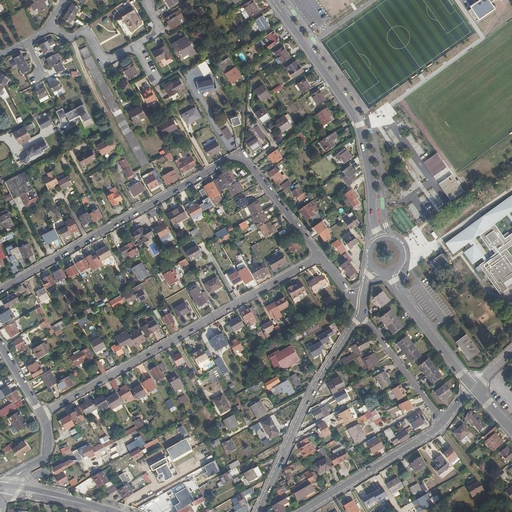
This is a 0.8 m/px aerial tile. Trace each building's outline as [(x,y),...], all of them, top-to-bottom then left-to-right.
[(43,0),(38,0),(35,1),(30,4),(33,10),(38,7),(40,11),(47,7),(43,0)] [(259,11),(252,0),(244,6),(250,16),(259,11)] [(456,0),(471,20),(474,18),(476,20),(491,9),(487,4),(492,0),(456,0)] [(68,11),(74,16),(79,8),(73,4),(68,11)] [(133,8),(127,12),(129,16),(125,18),(132,30),(143,23),(133,8)] [(69,23),(74,16),(68,11),(63,18),(69,23)] [(180,23),(173,13),(165,18),(171,28),(180,23)] [(269,26),(263,16),(254,22),(261,31),(269,26)] [(279,41),(273,31),(267,35),(270,41),(265,45),(268,49),(279,41)] [(194,52),(192,47),(190,48),(187,43),(188,42),(185,36),(181,38),(182,41),(178,43),(177,41),(172,44),(175,50),(177,49),(178,50),(178,51),(180,54),(181,54),(182,57),(188,53),(189,55),(194,52)] [(53,38),(40,45),(44,53),(52,49),(50,46),(55,43),(53,38)] [(172,58),(166,47),(155,54),(160,62),(166,58),(168,61),(172,58)] [(290,57),(284,47),(275,53),(282,63),(290,57)] [(100,90),(141,167),(148,163),(127,123),(87,48),(81,51),(85,60),(84,60),(100,90)] [(15,58),(19,66),(26,62),(22,54),(15,58)] [(54,65),(58,63),(54,55),(47,58),(51,66),(54,65)] [(241,77),(230,59),(225,62),(230,71),(225,74),(231,83),(241,77)] [(61,61),(58,63),(54,65),(58,73),(65,69),(61,61)] [(303,71),(297,61),(287,68),(294,78),(303,71)] [(26,62),(19,66),(23,74),(30,70),(26,62)] [(204,62),(197,66),(203,76),(210,72),(204,62)] [(138,74),(133,63),(123,68),(129,79),(138,74)] [(0,78),(0,82),(5,86),(10,78),(3,74),(0,78)] [(212,79),(198,82),(200,93),(215,90),(212,79)] [(305,79),(302,81),(308,89),(311,87),(305,79)] [(61,87),(57,81),(49,85),(53,92),(61,87)] [(308,89),(302,81),(297,84),(303,92),(308,89)] [(173,84),(159,91),(164,100),(178,92),(173,84)] [(270,94),(262,84),(253,90),(261,101),(270,94)] [(271,90),(274,94),(283,88),(280,84),(271,90)] [(47,94),(44,88),(36,91),(39,98),(47,94)] [(155,100),(149,88),(145,90),(146,92),(142,95),(147,105),(155,100)] [(326,100),(320,90),(313,95),(319,105),(326,100)] [(66,123),(79,118),(83,129),(92,125),(84,105),(64,113),(62,108),(54,112),(59,123),(58,124),(60,129),(67,126),(66,123)] [(146,116),(140,106),(129,112),(134,122),(146,116)] [(269,118),(261,108),(253,114),(260,124),(269,118)] [(187,118),(185,119),(188,125),(199,118),(194,109),(185,114),(187,118)] [(330,116),(326,109),(316,115),(323,124),(322,124),(324,126),(334,120),(332,115),(330,116)] [(47,115),(38,120),(43,129),(52,124),(47,115)] [(292,126),(285,116),(276,122),(283,132),(292,126)] [(241,125),(238,118),(230,120),(233,128),(241,125)] [(177,130),(172,120),(159,127),(164,137),(177,130)] [(34,128),(32,124),(14,133),(19,144),(30,138),(27,132),(34,128)] [(415,124),(408,128),(413,137),(420,134),(415,124)] [(213,128),(223,143),(231,138),(227,133),(230,132),(227,128),(220,132),(216,126),(213,128)] [(262,140),(265,138),(256,127),(253,129),(260,139),(261,138),(262,140)] [(388,142),(399,138),(396,130),(385,134),(388,142)] [(301,132),(297,135),(305,145),(308,142),(301,132)] [(338,138),(335,133),(321,143),(327,153),(335,147),(332,142),(338,138)] [(249,138),(245,141),(247,144),(246,145),(251,152),(261,145),(256,138),(254,139),(251,134),(248,136),(249,138)] [(101,155),(119,146),(116,141),(114,136),(96,146),(101,155)] [(44,140),(22,149),(26,157),(20,159),(22,164),(45,154),(43,150),(47,148),(44,140)] [(221,149),(216,140),(204,147),(210,156),(221,149)] [(346,151),(344,148),(334,156),(338,162),(342,159),(345,163),(353,157),(347,150),(346,151)] [(91,149),(74,155),(79,167),(95,160),(91,149)] [(281,157),(276,151),(268,157),(273,163),(281,157)] [(437,153),(424,162),(433,176),(446,167),(437,153)] [(134,175),(132,171),(123,155),(118,158),(124,169),(123,169),(128,179),(134,175)] [(174,162),(181,174),(196,165),(191,157),(179,163),(177,160),(174,162)] [(478,165),(491,185),(500,179),(487,159),(478,165)] [(349,186),(357,180),(354,175),(358,172),(356,169),(354,170),(351,166),(343,171),(346,175),(342,179),(349,186)] [(277,184),(281,180),(285,177),(283,175),(281,176),(275,168),(269,173),(276,184),(277,184)] [(228,170),(226,171),(232,180),(232,181),(235,180),(228,170)] [(22,187),(27,195),(35,191),(25,171),(4,182),(9,192),(9,193),(22,187)] [(149,190),(161,183),(154,171),(149,174),(150,177),(144,180),(149,190)] [(168,183),(169,184),(177,179),(174,174),(175,173),(173,171),(162,177),(166,184),(168,183)] [(226,173),(213,180),(220,192),(225,189),(224,188),(222,185),(232,180),(226,171),(225,172),(226,173)] [(463,191),(452,174),(438,184),(450,200),(463,191)] [(68,177),(57,182),(61,190),(72,185),(68,177)] [(281,187),(284,190),(290,185),(288,181),(281,187)] [(220,195),(212,182),(204,187),(211,200),(220,195)] [(144,190),(139,183),(128,189),(133,197),(144,190)] [(242,191),(237,183),(228,188),(233,196),(242,191)] [(299,201),(307,195),(305,193),(305,192),(303,193),(298,187),(299,186),(297,184),(294,186),(296,189),(292,192),(296,198),(299,201)] [(14,202),(27,195),(22,187),(9,193),(10,194),(14,202)] [(55,189),(48,192),(53,200),(59,197),(55,189)] [(211,202),(203,189),(199,191),(203,198),(204,197),(206,200),(205,201),(204,200),(202,201),(203,203),(199,206),(202,212),(209,208),(210,210),(214,208),(211,202)] [(352,189),(343,194),(352,209),(361,203),(352,189)] [(30,203),(38,198),(35,191),(27,195),(30,203)] [(416,199),(427,217),(441,209),(430,191),(416,199)] [(190,192),(179,198),(183,204),(194,198),(190,192)] [(115,195),(114,193),(108,197),(113,206),(119,202),(119,201),(121,200),(117,193),(115,195)] [(11,208),(15,205),(14,202),(10,194),(5,196),(11,208)] [(241,209),(248,205),(244,197),(236,201),(241,209)] [(311,201),(298,211),(301,214),(306,220),(310,217),(314,214),(318,211),(315,208),(311,201)] [(253,217),(260,213),(255,203),(248,207),(253,217)] [(187,218),(181,207),(167,215),(173,226),(187,218)] [(6,210),(0,213),(0,222),(4,231),(13,226),(6,210)] [(102,218),(98,211),(90,215),(94,222),(102,218)] [(314,214),(310,217),(313,220),(316,218),(318,219),(322,216),(318,211),(314,214)] [(251,218),(252,221),(262,216),(260,213),(253,217),(251,218)] [(84,226),(92,222),(87,214),(79,218),(84,226)] [(252,231),(256,228),(259,227),(269,222),(265,214),(262,216),(252,221),(254,224),(250,226),(250,227),(252,231)] [(340,219),(337,216),(336,214),(333,217),(332,216),(331,217),(331,218),(330,218),(331,219),(334,224),(340,220),(340,219)] [(344,222),(349,230),(359,223),(354,216),(344,222)] [(72,219),(64,223),(65,224),(70,234),(74,232),(75,233),(79,231),(72,219)] [(214,229),(213,230),(215,233),(215,234),(216,235),(224,230),(219,221),(212,225),(214,229)] [(245,221),(238,225),(240,227),(242,231),(248,227),(245,221)] [(265,238),(277,231),(274,226),(272,228),(271,225),(269,221),(269,222),(259,227),(265,238)] [(427,244),(434,239),(423,223),(416,227),(427,244)] [(63,239),(71,235),(70,234),(65,224),(57,228),(63,239)] [(162,224),(154,229),(159,238),(168,232),(162,224)] [(511,233),(510,235),(507,232),(502,236),(494,225),(479,236),(490,250),(493,247),(497,253),(475,268),(477,272),(481,269),(499,295),(507,289),(503,284),(511,277),(511,258),(506,250),(511,245),(511,233)] [(143,230),(142,227),(138,229),(138,230),(131,234),(138,245),(154,236),(149,227),(143,230)] [(326,229),(319,235),(324,242),(330,237),(327,234),(329,232),(326,229)] [(217,237),(218,239),(229,234),(227,231),(217,237)] [(340,237),(342,241),(352,234),(350,231),(340,237)] [(51,237),(49,233),(41,237),(46,245),(53,242),(56,248),(61,245),(56,235),(51,237)] [(207,246),(218,239),(217,237),(216,235),(215,234),(204,240),(207,246)] [(218,239),(221,244),(231,239),(229,234),(218,239)] [(348,250),(358,243),(352,235),(343,241),(348,250)] [(299,248),(295,239),(286,245),(291,253),(299,248)] [(337,240),(331,244),(333,248),(335,246),(342,253),(346,250),(342,246),(337,240)] [(138,254),(132,243),(120,249),(124,258),(129,255),(130,258),(138,254)] [(239,252),(250,246),(249,243),(237,249),(239,252)] [(19,249),(23,260),(33,255),(28,245),(19,249)] [(203,254),(197,245),(186,251),(191,261),(203,254)] [(260,265),(263,263),(259,256),(253,245),(251,246),(255,253),(252,255),(253,257),(252,257),(254,260),(256,258),(260,265)] [(107,246),(96,253),(101,262),(112,255),(107,246)] [(286,262),(281,253),(267,262),(272,270),(286,262)] [(352,260),(346,253),(343,256),(346,260),(343,262),(345,264),(341,266),(349,277),(356,272),(349,263),(352,260)] [(446,261),(441,254),(430,262),(435,268),(446,261)] [(19,260),(16,255),(8,259),(10,264),(19,260)] [(90,256),(86,258),(90,265),(98,261),(96,256),(92,258),(90,256)] [(180,267),(188,264),(185,258),(177,262),(180,267)] [(90,268),(85,259),(76,264),(81,273),(90,268)] [(247,266),(252,274),(255,280),(266,274),(261,266),(260,267),(258,268),(255,261),(247,266)] [(142,263),(131,269),(134,274),(135,274),(139,281),(149,276),(142,263)] [(266,274),(269,272),(263,263),(260,265),(260,267),(261,266),(266,274)] [(79,276),(73,265),(66,270),(68,274),(67,275),(69,278),(76,274),(78,277),(79,276)] [(252,282),(255,280),(252,274),(250,275),(245,268),(237,272),(242,280),(249,277),(252,282)] [(178,281),(175,275),(172,269),(163,274),(170,286),(178,281)] [(66,278),(61,270),(53,274),(58,282),(66,278)] [(225,279),(230,286),(232,285),(233,285),(240,281),(235,272),(228,277),(225,279)] [(54,284),(50,276),(43,280),(44,281),(43,282),(47,288),(54,284)] [(318,276),(308,283),(313,292),(317,290),(316,288),(326,283),(322,276),(319,277),(318,276)] [(221,286),(215,277),(204,283),(209,292),(221,286)] [(306,292),(300,281),(296,283),(296,284),(292,286),(291,285),(287,288),(287,289),(286,290),(292,299),(302,294),(306,292)] [(142,283),(120,296),(122,299),(123,301),(126,299),(128,302),(136,298),(139,302),(146,298),(141,291),(145,289),(142,283)] [(206,301),(209,299),(204,292),(202,293),(198,287),(189,292),(193,299),(192,300),(194,303),(195,302),(198,307),(206,302),(206,301)] [(49,298),(44,288),(36,293),(41,302),(49,298)] [(391,299),(385,290),(376,296),(383,305),(391,299)] [(0,301),(0,305),(3,311),(16,304),(11,295),(0,301)] [(119,301),(122,299),(120,296),(109,302),(112,308),(121,303),(119,301)] [(283,297),(274,302),(274,303),(279,312),(288,306),(283,297)] [(32,305),(35,310),(38,308),(40,307),(37,302),(32,305)] [(279,312),(274,303),(266,307),(270,316),(272,315),(275,320),(282,317),(279,312)] [(46,321),(48,320),(40,307),(38,308),(46,321)] [(192,315),(187,307),(177,313),(182,321),(192,315)] [(248,309),(256,322),(257,324),(259,323),(254,314),(255,313),(251,307),(248,309)] [(248,309),(247,308),(239,313),(245,323),(249,321),(251,325),(256,322),(248,309)] [(382,316),(388,324),(399,316),(393,308),(382,316)] [(11,321),(6,312),(0,315),(0,320),(2,324),(5,323),(6,324),(11,321)] [(161,318),(164,322),(165,321),(167,325),(174,322),(169,314),(161,318)] [(85,315),(76,320),(79,326),(88,321),(85,315)] [(399,316),(388,324),(394,333),(405,325),(399,316)] [(244,326),(238,317),(228,323),(233,332),(244,326)] [(159,329),(154,320),(141,327),(146,336),(159,329)] [(273,327),(270,321),(260,326),(262,330),(263,329),(264,331),(263,332),(266,337),(269,335),(267,332),(274,328),(273,327)] [(14,322),(4,328),(11,338),(19,334),(14,325),(15,324),(14,322)] [(133,345),(134,347),(139,344),(138,343),(145,339),(138,328),(127,335),(133,345)] [(305,337),(300,328),(292,332),(297,342),(305,337)] [(256,338),(263,334),(260,329),(253,333),(256,338)] [(331,329),(326,332),(328,337),(334,334),(331,329)] [(115,338),(119,345),(121,348),(127,344),(129,347),(133,345),(127,335),(126,332),(115,338)] [(326,332),(318,337),(323,345),(330,340),(328,337),(326,332)] [(209,340),(215,351),(227,345),(220,334),(217,336),(216,335),(212,338),(209,340)] [(225,338),(230,347),(231,349),(239,345),(233,334),(225,338)] [(397,343),(404,352),(415,344),(408,335),(397,343)] [(477,353),(464,335),(454,343),(467,360),(477,353)] [(96,352),(105,347),(99,337),(90,342),(96,352)] [(364,337),(355,342),(356,344),(360,352),(369,347),(364,337)] [(26,347),(21,338),(13,343),(18,351),(26,347)] [(321,350),(317,343),(308,348),(313,358),(323,352),(321,350)] [(33,350),(38,359),(49,354),(43,344),(33,350)] [(344,365),(362,355),(360,352),(356,344),(352,347),(355,353),(347,357),(342,360),(344,365)] [(415,344),(404,352),(411,362),(422,354),(415,344)] [(117,356),(123,352),(121,348),(119,345),(115,347),(114,346),(112,347),(117,356)] [(298,358),(292,347),(271,358),(275,366),(280,362),(282,364),(285,362),(286,365),(298,358)] [(74,356),(71,358),(76,366),(92,356),(87,348),(80,352),(79,350),(73,353),(74,356)] [(208,358),(202,348),(192,354),(197,364),(208,358)] [(184,361),(180,353),(171,358),(176,366),(184,361)] [(380,363),(375,353),(364,359),(369,369),(380,363)] [(220,357),(214,360),(217,367),(221,374),(222,374),(227,371),(220,357)] [(419,366),(425,375),(435,368),(429,359),(419,366)] [(102,374),(106,372),(100,361),(96,363),(102,374)] [(161,362),(158,365),(162,372),(162,373),(166,371),(161,362)] [(28,368),(31,373),(41,367),(40,366),(38,367),(36,363),(28,368)] [(162,373),(162,372),(160,373),(156,366),(149,370),(156,382),(165,377),(162,373)] [(41,367),(31,373),(33,377),(42,373),(40,369),(42,368),(41,367)] [(217,367),(207,372),(213,383),(218,379),(217,376),(221,374),(217,367)] [(435,368),(425,375),(432,384),(442,376),(435,368)] [(50,370),(41,375),(44,381),(46,380),(49,386),(54,384),(51,378),(53,377),(50,370)] [(391,383),(384,370),(375,376),(381,388),(391,383)] [(299,383),(294,374),(291,376),(296,385),(299,383)] [(180,380),(177,376),(168,381),(171,385),(174,383),(175,385),(177,384),(176,382),(180,380)] [(68,377),(58,383),(62,390),(72,384),(68,377)] [(279,381),(277,377),(261,386),(265,391),(268,389),(268,388),(279,381)] [(156,388),(150,378),(142,383),(147,392),(156,388)] [(338,378),(334,380),(329,383),(330,385),(328,386),(333,394),(337,392),(336,390),(343,386),(338,378)] [(287,380),(271,390),(274,395),(282,391),(284,394),(287,392),(289,395),(295,392),(287,380)] [(353,389),(360,384),(358,381),(351,385),(353,389)] [(144,392),(140,384),(131,389),(137,399),(139,397),(138,395),(144,392)] [(400,384),(392,389),(398,400),(407,395),(404,390),(403,391),(400,384)] [(451,393),(445,384),(435,392),(442,400),(451,393)] [(122,387),(124,389),(121,391),(118,393),(121,400),(126,397),(129,401),(134,399),(126,385),(122,387)] [(7,396),(11,393),(7,386),(1,390),(2,392),(0,393),(4,398),(7,396)] [(344,389),(333,395),(337,402),(348,397),(344,389)] [(20,399),(15,391),(11,393),(7,396),(10,401),(12,400),(14,403),(20,399)] [(122,403),(116,393),(105,399),(109,405),(111,409),(122,403)] [(177,398),(180,404),(187,401),(185,394),(177,398)] [(230,408),(222,395),(213,400),(221,414),(230,408)] [(105,399),(103,396),(92,402),(96,410),(97,412),(109,405),(105,399)] [(92,402),(91,400),(80,406),(80,407),(84,412),(86,416),(96,410),(92,402)] [(169,400),(164,403),(168,410),(173,407),(169,400)] [(409,400),(398,405),(402,413),(413,408),(409,400)] [(266,413),(260,401),(250,406),(257,418),(266,413)] [(329,412),(325,406),(318,410),(316,408),(312,410),(317,419),(329,412)] [(366,411),(364,406),(355,411),(357,415),(366,411)] [(78,408),(74,410),(74,409),(69,411),(76,424),(84,419),(81,414),(78,408)] [(349,408),(337,415),(339,418),(337,419),(339,424),(341,423),(343,426),(355,419),(349,408)] [(384,409),(381,408),(371,412),(372,416),(380,413),(381,415),(386,414),(384,409)] [(26,425),(18,412),(9,418),(17,431),(26,425)] [(473,413),(465,419),(474,428),(476,426),(479,430),(484,426),(473,413)] [(75,425),(69,415),(60,421),(66,430),(75,425)] [(238,426),(232,416),(223,421),(229,431),(238,426)] [(270,420),(269,416),(263,419),(265,422),(262,424),(270,438),(279,433),(271,419),(270,420)] [(135,427),(137,430),(143,426),(138,417),(134,419),(135,422),(133,423),(135,427)] [(414,428),(424,423),(421,418),(411,423),(414,428)] [(326,426),(324,422),(318,425),(324,436),(330,433),(326,426)] [(473,435),(463,423),(453,431),(460,439),(466,434),(470,438),(473,435)] [(359,424),(347,429),(355,444),(366,438),(359,424)] [(126,436),(137,431),(137,430),(135,427),(125,433),(126,436)] [(396,436),(390,427),(384,430),(390,440),(391,439),(396,436)] [(405,430),(396,436),(391,439),(394,444),(399,441),(400,442),(410,437),(405,430)] [(79,433),(72,436),(74,441),(81,438),(79,433)] [(498,439),(494,434),(486,441),(490,446),(489,446),(493,450),(503,442),(499,438),(498,439)] [(220,443),(223,441),(220,436),(212,440),(213,441),(210,442),(213,447),(220,443)] [(138,449),(143,447),(145,446),(141,438),(131,444),(135,451),(138,449)] [(302,454),(304,457),(306,456),(315,451),(308,438),(300,442),(303,447),(301,448),(303,453),(302,454)] [(383,446),(378,438),(368,444),(373,452),(383,446)] [(145,449),(158,442),(157,439),(145,446),(143,447),(145,449)] [(186,439),(167,449),(173,460),(192,449),(189,445),(186,439)] [(230,439),(221,444),(226,453),(236,448),(230,439)] [(101,444),(92,449),(95,453),(96,453),(104,448),(101,444)] [(4,451),(6,454),(14,448),(13,445),(4,451)] [(17,448),(16,447),(14,448),(6,454),(6,455),(12,452),(13,454),(19,451),(22,456),(27,453),(22,445),(17,448)] [(71,452),(67,445),(60,448),(63,456),(71,452)] [(92,449),(91,445),(90,445),(81,451),(84,456),(84,457),(86,457),(86,458),(88,457),(95,453),(92,449)] [(348,452),(346,448),(344,450),(343,447),(341,448),(340,445),(333,449),(338,457),(348,452)] [(451,448),(443,454),(450,462),(458,456),(451,448)] [(138,449),(135,451),(130,454),(133,460),(142,455),(138,449)] [(502,455),(509,463),(511,460),(511,452),(509,449),(502,455)] [(432,459),(431,458),(429,459),(432,465),(437,463),(439,466),(446,463),(441,453),(438,455),(438,457),(432,459)] [(426,466),(421,457),(417,459),(417,460),(415,461),(415,462),(411,464),(414,468),(413,468),(415,472),(426,466)] [(74,458),(62,465),(63,466),(77,459),(76,458),(74,458)] [(55,475),(62,471),(71,466),(78,462),(77,459),(63,466),(62,465),(61,464),(52,469),(55,475)] [(320,464),(325,472),(329,470),(324,460),(314,465),(315,467),(320,464)] [(162,483),(173,477),(165,464),(154,470),(162,483)] [(323,473),(325,472),(320,464),(315,467),(319,474),(323,472),(323,473)] [(252,469),(251,468),(243,472),(248,481),(261,474),(257,466),(252,469)] [(197,475),(198,478),(208,472),(207,469),(197,475)] [(55,475),(60,485),(67,481),(62,471),(55,475)] [(227,471),(219,476),(223,484),(230,480),(232,479),(227,471)] [(308,471),(304,472),(310,483),(315,480),(318,478),(314,471),(311,472),(311,471),(309,472),(308,471)] [(102,472),(92,477),(95,481),(94,482),(98,489),(108,483),(102,472)] [(125,472),(118,476),(123,484),(130,480),(125,472)] [(150,482),(149,480),(144,473),(141,475),(147,484),(150,482)] [(404,487),(399,478),(387,485),(393,494),(404,487)] [(381,491),(374,482),(365,488),(371,497),(381,491)] [(482,491),(478,483),(467,489),(471,497),(482,491)] [(117,490),(123,500),(133,494),(127,484),(117,490)] [(311,484),(295,493),(298,500),(315,491),(311,484)] [(420,490),(417,484),(409,488),(412,494),(420,490)] [(287,491),(284,485),(277,489),(280,494),(287,491)] [(106,491),(108,495),(117,490),(115,486),(106,491)] [(241,492),(235,495),(241,507),(245,505),(248,503),(243,495),(241,492)] [(426,493),(415,498),(417,503),(413,506),(416,511),(417,511),(432,505),(426,493)] [(390,501),(386,494),(381,497),(385,504),(390,501)] [(432,504),(439,499),(437,494),(429,499),(432,504)] [(273,502),(274,505),(285,499),(287,498),(285,495),(273,502)] [(202,496),(192,502),(194,505),(204,500),(202,496)] [(274,505),(273,506),(276,511),(280,511),(286,509),(283,504),(289,501),(287,498),(285,499),(274,505)] [(166,511),(168,511),(173,511),(175,511),(176,510),(170,499),(161,504),(165,511),(166,511)] [(415,500),(400,509),(393,499),(390,501),(397,511),(406,511),(409,510),(407,507),(413,503),(414,505),(417,503),(415,500)] [(356,511),(359,510),(353,500),(344,506),(348,511),(356,511)]
